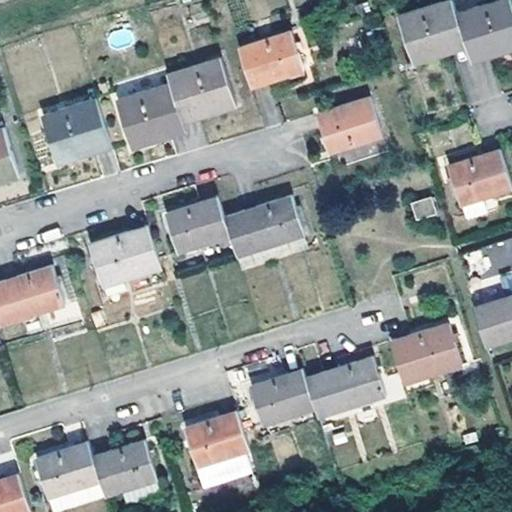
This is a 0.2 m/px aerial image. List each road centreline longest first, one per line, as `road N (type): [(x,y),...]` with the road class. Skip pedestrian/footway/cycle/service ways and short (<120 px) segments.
road 1 (residential): [(396,315),(0,439)]
road 2 (residential): [(298,141),(0,230)]
